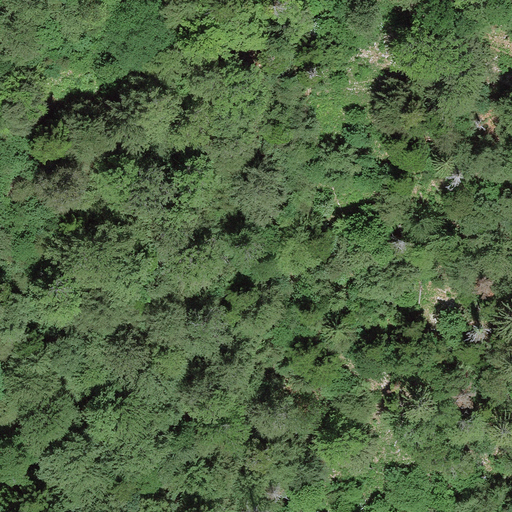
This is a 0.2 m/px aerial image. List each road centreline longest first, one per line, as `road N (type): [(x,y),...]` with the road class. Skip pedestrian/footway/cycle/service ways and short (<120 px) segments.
road 1 (track): [(146,0),(0,70)]
road 2 (track): [(511,52),(390,0)]
